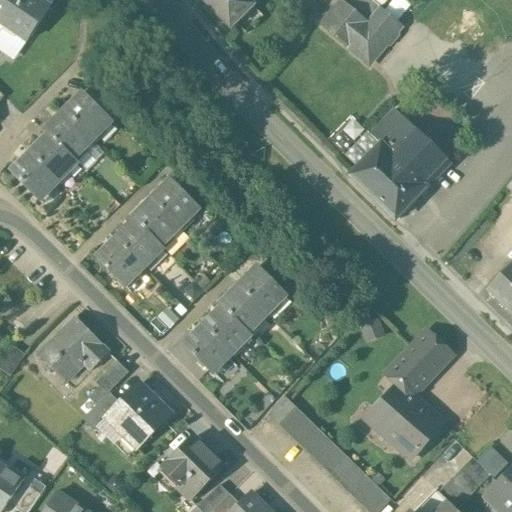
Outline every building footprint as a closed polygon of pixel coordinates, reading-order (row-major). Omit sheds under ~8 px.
[(0,0),(0,24),(5,28),(23,0),(0,0)] [(35,0),(23,0),(5,28),(27,43),(50,10),(35,0)] [(199,0),(221,20),(238,0),(199,0)] [(344,0),(342,3),(341,2),(321,26),(369,66),(401,27),(380,8),(386,0),(344,0)] [(111,123),(83,95),(64,113),(92,142),(111,123)] [(92,142),(64,113),(45,133),(48,136),(49,136),(74,161),(74,160),(92,142)] [(397,116),(376,137),(387,147),(356,179),(403,224),(454,171),(397,116)] [(48,136),(30,155),(58,183),(77,164),(74,160),(74,161),(49,136),(48,136)] [(58,183),(30,155),(11,174),(40,202),(58,183)] [(171,183),(153,202),(181,231),(201,211),(171,183)] [(181,231),(153,202),(134,221),(135,223),(136,223),(163,250),(163,249),(181,231)] [(163,250),(136,223),(135,223),(117,241),(145,269),(164,251),(163,249),(163,250)] [(145,269),(117,241),(98,260),(126,288),(145,269)] [(511,265),(488,290),(509,310),(511,306),(511,265)] [(287,297),(258,269),(239,288),(268,316),(287,297)] [(268,316),(239,288),(220,307),(223,310),(223,309),(249,335),(268,316)] [(249,335),(223,309),(223,310),(204,328),(233,357),(252,338),(249,335)] [(78,321),(40,357),(53,370),(66,383),(84,366),(87,369),(89,367),(93,371),(110,355),(102,347),(103,347),(78,321)] [(204,328),(186,346),(214,375),(233,357),(204,328)] [(429,333),(393,371),(403,381),(416,393),(452,355),(429,333)] [(11,347),(0,363),(0,370),(10,377),(25,357),(11,347)] [(116,363),(95,385),(98,389),(106,397),(108,394),(128,375),(116,363)] [(416,393),(403,381),(399,385),(412,397),(416,393)] [(172,417),(140,385),(119,405),(104,420),(105,422),(136,452),(172,417)] [(412,397),(399,385),(368,419),(413,460),(444,426),(412,397)] [(98,389),(88,399),(96,407),(106,397),(98,389)] [(96,407),(82,421),(94,433),(105,422),(104,420),(119,405),(108,394),(106,397),(96,407)] [(285,398),(269,416),(279,425),(295,408),(285,398)] [(295,408),(279,425),(288,434),(304,416),(295,408)] [(304,416),(288,434),(297,442),(313,425),(304,416)] [(313,425),(297,442),(305,451),(322,433),(313,425)] [(322,433),(305,451),(314,459),(330,442),(322,433)] [(224,468),(194,438),(163,469),(181,486),(178,489),(190,502),(224,468)] [(330,442),(314,459),(322,467),(339,450),(330,442)] [(476,460),(493,476),(507,462),(490,446),(476,460)] [(339,450),(322,467),(331,476),(347,458),(339,450)] [(347,458),(331,476),(340,484),(356,467),(347,458)] [(474,458),(439,492),(457,510),(491,476),(474,458)] [(0,511),(2,511),(25,480),(0,463),(0,511)] [(356,467),(340,484),(348,492),(365,475),(356,467)] [(511,511),(511,472),(490,495),(501,506),(497,510),(498,511),(511,511)] [(39,475),(14,511),(16,511),(30,511),(50,482),(39,475)] [(365,475),(348,492),(357,501),(373,484),(365,475)] [(373,484),(357,501),(365,509),(382,492),(373,484)] [(220,486),(197,508),(200,511),(213,511),(229,496),(220,486)] [(382,492),(365,509),(368,511),(380,511),(391,501),(382,492)] [(459,511),(457,510),(439,492),(438,493),(449,505),(442,511),(459,511)] [(84,511),(58,494),(45,511),(84,511)] [(265,511),(250,497),(252,496),(250,494),(239,505),(232,511),(265,511)] [(213,511),(232,511),(239,505),(229,496),(213,511)]
